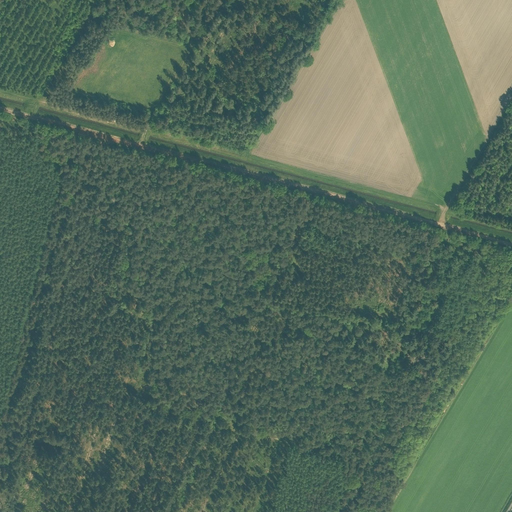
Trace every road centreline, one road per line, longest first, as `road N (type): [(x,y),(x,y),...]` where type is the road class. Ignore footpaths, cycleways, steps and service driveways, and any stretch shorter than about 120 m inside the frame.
road 1 (track): [(511,242),(0,107)]
road 2 (track): [(439,223),(511,97)]
